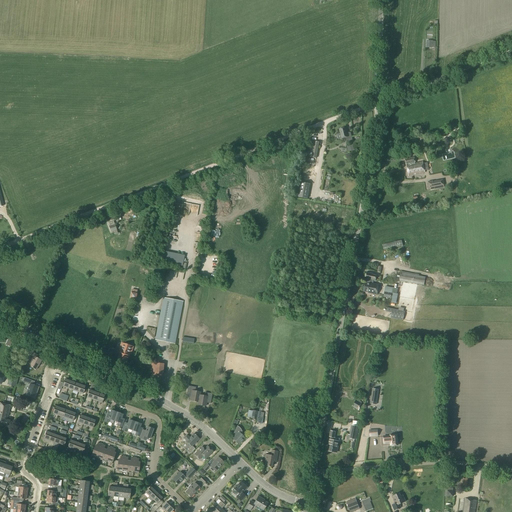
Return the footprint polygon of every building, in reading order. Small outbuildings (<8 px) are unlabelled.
[(339,129),(341,139),(345,138),(346,143),(352,141),(350,134),(347,134),(345,128),(339,129)] [(418,139),(426,143),(429,138),(420,134),(418,139)] [(405,159),(406,165),(408,176),(424,173),(422,162),(414,163),(413,158),(405,159)] [(303,177),(313,179),(315,171),(310,170),(311,166),(306,164),(304,170),(303,177)] [(428,182),(429,188),(441,186),(440,180),(428,182)] [(298,197),(307,199),(310,184),(301,183),(298,197)] [(108,223),(110,232),(116,230),(113,222),(108,223)] [(401,240),(381,242),(382,249),(402,246),(401,240)] [(164,256),(175,256),(175,253),(178,253),(178,248),(164,247),(164,256)] [(399,281),(424,285),(425,277),(400,272),(399,281)] [(366,279),(366,283),(369,283),(370,283),(373,283),(373,280),(375,280),(376,275),(372,275),(373,274),(366,273),(365,279),(366,279)] [(369,283),(366,283),(365,282),(363,291),(368,292),(368,293),(376,295),(378,284),(373,283),(370,283),(369,283)] [(155,340),(175,344),(183,302),(163,298),(155,340)] [(386,308),(386,311),(392,312),(391,318),(403,320),(405,311),(386,308)] [(131,346),(124,344),(121,351),(120,351),(119,355),(118,359),(126,362),(129,354),(130,354),(132,349),(130,349),(131,346)] [(36,358),(34,357),(28,366),(35,370),(41,361),(36,358)] [(151,363),(150,379),(161,380),(162,364),(151,363)] [(30,384),(26,395),(35,398),(39,387),(33,385),(34,381),(24,378),(23,382),(30,384)] [(191,401),(197,402),(198,402),(199,395),(200,392),(194,391),(195,387),(188,386),(186,396),(192,397),(191,401)] [(198,402),(197,402),(197,405),(204,406),(204,402),(210,404),(212,394),(204,393),(204,396),(199,395),(198,402)] [(0,425),(8,427),(10,420),(7,420),(10,406),(2,404),(0,411),(0,425)] [(251,419),(256,420),(256,421),(257,421),(257,422),(257,423),(258,423),(258,424),(259,424),(260,424),(261,424),(262,418),(260,418),(261,413),(258,412),(252,410),(251,419)] [(114,421),(117,413),(111,411),(110,414),(107,412),(104,421),(109,423),(110,420),(114,421)] [(117,413),(114,421),(119,423),(117,426),(122,427),(125,420),(122,419),(123,415),(117,413)] [(132,431),(135,422),(129,420),(128,424),(125,423),(122,430),(126,432),(127,429),(132,431)] [(135,422),(132,431),(136,432),(135,435),(139,437),(143,429),(140,428),(141,424),(135,422)] [(232,439),(238,444),(244,438),(242,435),(242,434),(241,433),(241,432),(241,431),(241,430),(240,429),(239,429),(239,428),(238,428),(238,427),(236,426),(233,434),(235,436),(232,439)] [(140,439),(146,441),(147,437),(150,438),(153,429),(147,427),(146,431),(143,430),(140,439)] [(47,442),(48,442),(51,433),(46,431),(43,439),(48,441),(47,442)] [(328,451),(336,453),(337,446),(338,446),(339,442),(333,441),(335,432),(330,431),(329,437),(330,437),(330,440),(329,440),(328,445),(329,445),(328,451)] [(49,441),(54,443),(56,435),(51,433),(48,442),(49,442),(49,441)] [(183,439),(191,447),(187,452),(190,454),(195,449),(192,446),(199,439),(194,434),(189,439),(186,436),(183,439)] [(390,444),(390,445),(397,445),(397,439),(399,439),(400,438),(400,435),(399,434),(396,434),(397,435),(390,436),(383,437),(384,444),(390,444)] [(56,435),(54,443),(58,444),(58,446),(62,437),(56,435)] [(62,437),(58,446),(59,446),(59,445),(64,446),(67,439),(62,437)] [(72,451),(75,442),(70,440),(67,448),(72,449),(71,450),(72,451)] [(80,443),(75,442),(72,451),(73,451),(73,450),(77,451),(80,443)] [(78,452),(83,453),(86,445),(80,443),(77,451),(77,453),(78,453),(78,452)] [(91,456),(96,458),(101,444),(98,443),(96,446),(95,446),(91,456)] [(96,458),(101,460),(105,450),(104,449),(105,446),(101,444),(96,458)] [(101,460),(106,462),(112,448),(108,447),(106,450),(105,450),(101,460)] [(194,455),(199,460),(203,456),(205,459),(212,452),(207,447),(203,451),(200,449),(194,455)] [(112,448),(106,462),(111,464),(115,453),(114,453),(115,450),(112,448)] [(263,465),(271,467),(272,459),(276,459),(277,451),(272,450),(271,456),(265,455),(263,465)] [(209,466),(210,467),(215,472),(224,463),(218,457),(209,466)] [(4,474),(3,477),(5,478),(6,474),(9,475),(12,467),(7,465),(4,474)] [(196,472),(192,468),(184,476),(180,472),(172,480),(178,485),(183,480),(183,481),(187,477),(190,479),(196,472)] [(54,489),(60,490),(61,487),(57,486),(58,480),(58,479),(54,478),(54,480),(49,479),(48,485),(54,486),(54,489)] [(234,489),(239,494),(236,497),(240,501),(245,496),(242,493),(246,488),(240,482),(234,489)] [(189,489),(185,492),(191,497),(200,488),(194,483),(191,486),(190,485),(188,488),(189,489)] [(22,484),(16,484),(14,484),(14,487),(18,487),(18,493),(26,494),(27,488),(21,488),(22,484)] [(144,493),(148,497),(154,491),(150,487),(144,493)] [(444,496),(453,497),(453,488),(445,488),(444,496)] [(46,496),(56,498),(56,492),(61,493),(61,490),(60,490),(54,489),(53,492),(47,491),(46,496)] [(154,491),(148,497),(149,497),(148,499),(151,502),(152,500),(158,494),(154,491)] [(11,500),(14,501),(19,501),(20,499),(26,500),(26,494),(18,493),(17,498),(11,497),(11,500)] [(392,497),(395,503),(396,506),(399,505),(405,502),(402,495),(400,496),(399,493),(392,497)] [(153,508),(156,510),(162,504),(159,501),(162,498),(158,494),(152,500),(156,504),(153,508)] [(51,506),(58,507),(60,507),(60,505),(58,504),(59,504),(55,503),(56,498),(46,496),(46,502),(52,503),(51,506)] [(246,508),(250,511),(252,507),(254,508),(255,506),(262,510),(267,503),(260,499),(261,498),(258,497),(254,503),(250,501),(246,508)] [(367,511),(373,509),(369,498),(363,501),(367,511)] [(474,511),(476,501),(464,499),(462,511),(474,511)] [(13,509),(24,511),(25,505),(19,505),(19,501),(14,501),(11,500),(10,504),(13,505),(13,509)] [(347,504),(350,511),(351,511),(359,509),(356,501),(347,504)] [(160,508),(164,511),(170,506),(166,502),(160,508)] [(209,509),(212,511),(213,511),(222,504),(220,502),(217,505),(215,503),(209,509)]
